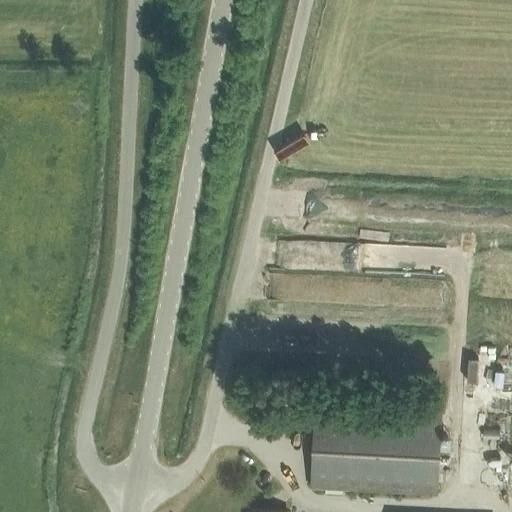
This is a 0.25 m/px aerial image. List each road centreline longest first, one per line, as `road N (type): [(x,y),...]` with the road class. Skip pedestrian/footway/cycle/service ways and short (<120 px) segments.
road 1 (unclassified): [(135,501),(174,505),(194,479),(309,0)]
road 2 (unclassified): [(135,501),(107,488),(91,452),(125,283),(144,0)]
road 3 (unclassified): [(230,0),(135,501)]
